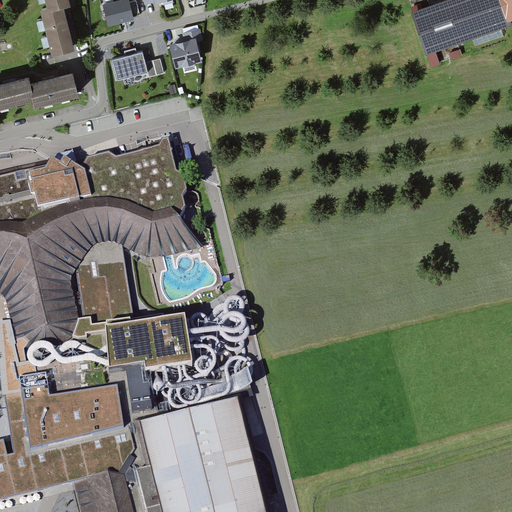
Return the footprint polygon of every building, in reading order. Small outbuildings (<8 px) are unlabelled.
[(49,40),(52,50),(71,46),(61,4),(69,2),(68,0),(38,0),(39,0),(42,0),(44,5),(39,6),(41,17),(39,18),(40,24),(44,23),(47,35),(45,36),(46,41),(49,40)] [(151,0),(154,10),(178,3),(177,0),(151,0)] [(510,31),(509,26),(511,24),(511,0),(502,0),(481,0),(465,5),(462,0),(436,0),(430,2),(436,22),(433,23),(444,54),(510,31)] [(105,7),(111,28),(136,22),(130,1),(105,7)] [(169,44),(175,68),(182,66),(183,69),(194,66),(193,63),(201,61),(196,41),(202,39),(199,28),(190,30),(192,38),(169,44)] [(143,52),(112,59),(118,80),(148,72),(146,62),(143,52)] [(161,58),(146,62),(148,72),(149,77),(164,73),(161,58)] [(35,97),(36,103),(45,101),(46,103),(55,101),(55,98),(64,96),(64,98),(71,96),(70,94),(78,92),(74,71),(32,81),(31,74),(0,81),(0,107),(1,107),(1,109),(12,107),(12,103),(18,102),(18,104),(28,102),(27,99),(35,97)] [(0,296),(3,298),(5,301),(15,340),(21,345),(28,349),(36,351),(44,351),(52,350),(60,348),(67,343),(72,338),(77,331),(80,323),(71,287),(71,281),(76,273),(80,266),(87,256),(91,250),(96,247),(102,245),(108,244),(114,245),(122,248),(123,249),(132,254),(146,260),(162,259),(165,258),(171,257),(204,249),(179,221),(186,211),(183,200),(187,193),(183,178),(176,174),(168,140),(162,142),(159,149),(116,159),(109,155),(87,160),(80,170),(64,160),(60,166),(52,161),(45,172),(29,176),(28,172),(0,179),(0,296)] [(265,511),(238,402),(158,422),(149,377),(193,370),(188,341),(185,321),(164,324),(163,318),(134,323),(123,249),(122,248),(114,245),(108,244),(102,245),(96,247),(91,250),(87,256),(80,266),(76,273),(84,330),(88,356),(33,365),(37,391),(4,396),(6,409),(13,456),(7,457),(3,442),(0,442),(0,501),(74,484),(80,511),(265,511)] [(213,311),(213,329),(218,329),(218,335),(229,334),(229,329),(239,329),(239,311),(213,311)] [(246,348),(243,337),(233,340),(236,351),(246,348)] [(210,405),(250,400),(246,370),(227,372),(228,382),(223,383),(224,392),(209,394),(210,405)]
